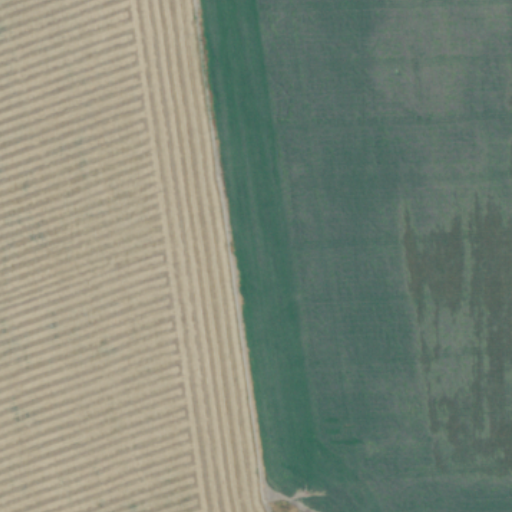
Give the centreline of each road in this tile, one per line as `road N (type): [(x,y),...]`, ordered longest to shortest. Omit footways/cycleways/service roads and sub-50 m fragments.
road 1 (track): [(268,511),(193,0)]
road 2 (track): [(511,459),(436,465),(306,511)]
